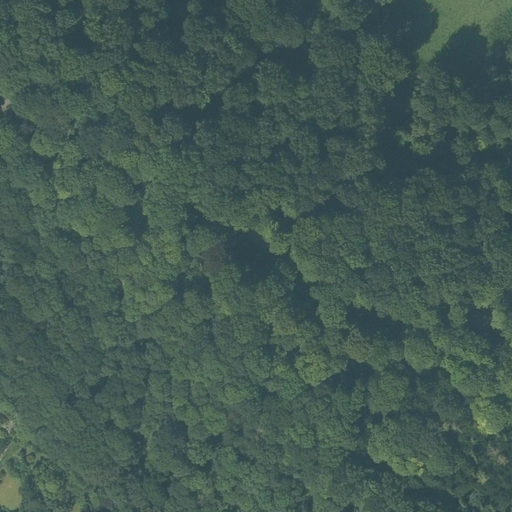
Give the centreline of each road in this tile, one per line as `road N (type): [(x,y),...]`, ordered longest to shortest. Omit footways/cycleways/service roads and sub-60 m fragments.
road 1 (unclassified): [(6,107),(9,125),(178,345),(275,511)]
road 2 (unclassified): [(231,222),(205,280),(211,321),(228,346),(349,457),(437,511)]
road 3 (unclassified): [(511,329),(371,297),(231,222)]
road 4 (track): [(0,279),(169,511)]
road 5 (track): [(511,146),(425,122),(365,88),(307,41),(293,0)]
road 6 (unclassified): [(6,107),(26,106),(231,222)]
road 7 (track): [(352,122),(326,93),(163,0)]
road 8 (track): [(152,488),(133,485),(0,376)]
